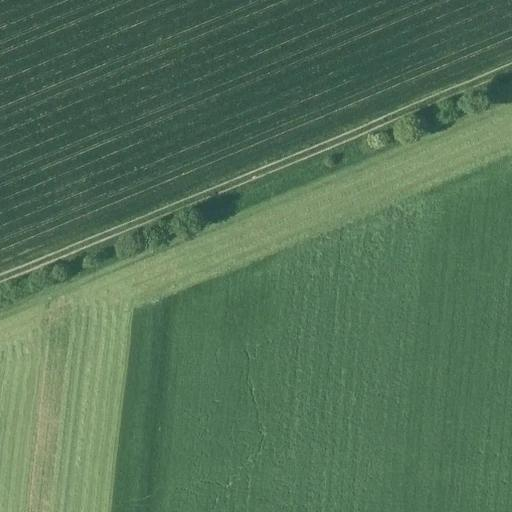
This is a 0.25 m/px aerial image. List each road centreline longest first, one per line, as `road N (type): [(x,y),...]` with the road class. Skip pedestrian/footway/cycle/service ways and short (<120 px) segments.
road 1 (track): [(0,295),(511,84)]
road 2 (track): [(0,328),(511,117)]
